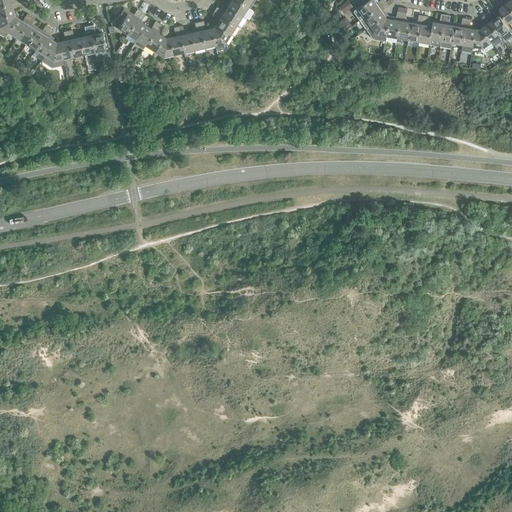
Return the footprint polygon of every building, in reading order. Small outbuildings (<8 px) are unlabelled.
[(18,0),(0,4),(0,15),(14,12),(13,7),(21,5),(20,0),(18,0)] [(248,6),(238,0),(228,0),(231,1),(228,6),(242,15),(248,6)] [(348,0),(339,7),(343,13),(352,6),(348,0)] [(368,0),(355,10),(361,19),(387,1),(385,0),(379,0),(378,1),(377,0),(368,0)] [(511,19),(511,7),(506,0),(502,0),(505,4),(499,8),(509,22),(511,19)] [(368,28),(385,15),(382,10),(389,5),(387,1),(361,19),(368,28)] [(242,15),(228,6),(224,12),(217,7),(214,10),(236,24),(242,15)] [(128,33),(141,11),(137,9),(133,16),(127,13),(128,11),(123,7),(117,17),(118,18),(115,18),(116,23),(119,25),(118,27),(128,33)] [(236,24),(214,10),(212,14),(220,19),(216,24),(231,33),(236,24)] [(398,37),(402,11),(397,10),(396,19),(390,18),(387,35),(398,37)] [(136,39),(146,24),(140,21),(145,14),(141,11),(128,33),(136,39)] [(407,12),(402,11),(398,37),(408,38),(411,22),(405,21),(407,12)] [(489,11),(485,14),(500,35),(510,29),(500,14),(494,18),(489,11)] [(0,25),(9,31),(18,17),(15,15),(14,12),(0,15),(0,25)] [(9,31),(18,37),(31,15),(27,13),(22,20),(18,17),(9,31)] [(433,21),(433,25),(431,38),(441,40),(446,14),(441,13),(440,22),(433,21)] [(408,38),(419,40),(423,15),(419,14),(417,23),(411,22),(408,38)] [(451,48),(452,42),(455,25),(449,24),(451,15),(446,14),(441,40),(440,46),(451,48)] [(503,39),(500,35),(485,14),(482,17),(487,24),(482,27),(492,41),(494,45),(503,39)] [(18,37),(27,43),(36,28),(31,25),(35,18),(31,15),(18,37)] [(387,17),(385,15),(368,28),(374,38),(386,40),(387,35),(390,18),(387,17)] [(433,25),(427,24),(428,16),(423,15),(419,40),(430,42),(431,38),(433,25)] [(452,42),(462,44),(467,18),(462,17),(461,26),(455,25),(452,42)] [(472,51),(473,45),(476,28),(470,27),(472,19),(467,18),(462,44),(461,49),(472,51)] [(146,45),(159,22),(155,20),(151,27),(146,24),(136,39),(134,43),(143,49),(146,45)] [(215,44),(211,28),(206,29),(204,20),(199,21),(204,47),(215,44)] [(204,47),(199,21),(195,22),(197,31),(191,32),(194,49),(204,47)] [(155,51),(164,36),(159,33),(164,25),(159,22),(146,45),(155,51)] [(27,43),(36,48),(50,27),(46,24),(41,32),(36,28),(27,43)] [(89,25),(95,50),(96,54),(106,51),(102,31),(96,33),(94,24),(89,25)] [(231,33),(216,24),(214,27),(211,28),(215,44),(216,50),(222,49),(223,48),(224,47),(225,45),(225,44),(225,42),(231,33)] [(84,53),(95,50),(89,25),(84,26),(86,35),(81,36),(84,53)] [(194,49),(191,32),(185,34),(183,25),(178,26),(184,51),(194,49)] [(184,51),(178,26),(173,27),(175,36),(169,37),(173,54),(184,51)] [(50,27),(36,48),(45,54),(54,40),(49,37),(54,29),(50,27)] [(479,29),(476,28),(473,45),(484,47),(492,41),(482,27),(479,29)] [(74,55),(84,53),(81,36),(75,37),(73,29),(68,30),(74,55)] [(63,57),(74,55),(68,30),(63,31),(65,40),(60,41),(63,57)] [(173,54),(169,37),(167,38),(164,36),(155,51),(163,56),(173,54)] [(54,60),(63,57),(60,41),(56,42),(54,40),(45,54),(54,60)]
